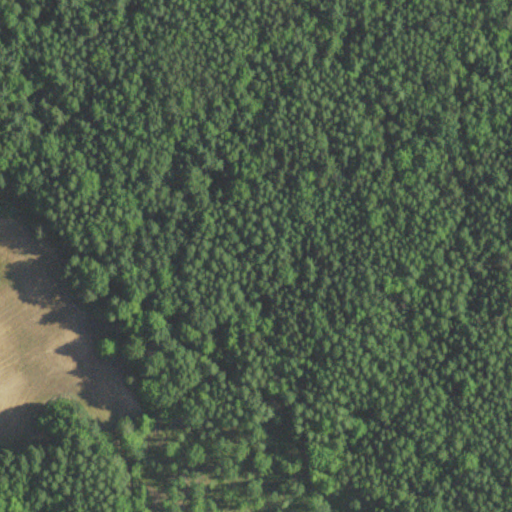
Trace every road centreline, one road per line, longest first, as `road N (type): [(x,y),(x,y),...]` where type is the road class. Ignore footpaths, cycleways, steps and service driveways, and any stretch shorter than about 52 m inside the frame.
road 1 (track): [(511,498),(455,472),(364,410),(308,396),(246,422),(120,409),(109,428),(132,511)]
road 2 (track): [(511,394),(359,118),(345,74),(339,0)]
